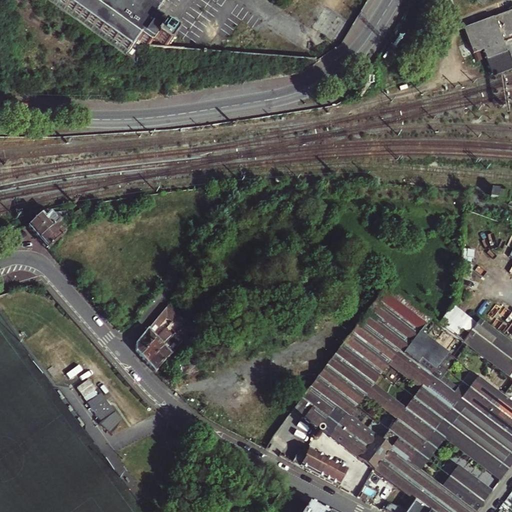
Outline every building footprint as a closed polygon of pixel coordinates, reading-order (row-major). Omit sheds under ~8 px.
[(137,48),(163,49),(174,36),(150,18),(162,0),(46,0),(136,65),(137,48)] [(511,11),(494,18),(503,43),(511,39),(511,11)] [(494,18),(464,30),(469,40),(468,43),(472,55),(483,51),(486,61),(506,53),(503,43),(494,18)] [(511,64),(508,52),(506,53),(486,61),(492,78),(511,70),(511,64)] [(27,228),(38,241),(56,225),(69,213),(56,214),(52,218),(50,216),(45,221),(40,216),(27,228)] [(56,225),(38,241),(46,250),(64,234),(56,225)] [(389,287),(309,391),(319,398),(305,418),(318,429),(333,409),(343,417),(347,420),(365,397),(372,388),(389,366),(398,354),(402,357),(419,336),(431,319),(389,287)] [(467,321),(445,304),(433,320),(455,338),(461,330),(467,321)] [(136,353),(141,357),(170,324),(174,319),(170,316),(173,312),(168,307),(136,345),(136,353)] [(467,321),(461,330),(467,335),(474,326),(467,321)] [(467,335),(461,344),(465,347),(511,381),(511,346),(479,322),(475,327),(474,326),(467,335)] [(177,331),(170,324),(141,357),(147,365),(174,334),(177,331)] [(461,330),(455,338),(461,344),(467,335),(461,330)] [(155,372),(181,341),(174,334),(147,365),(155,372)] [(454,362),(419,336),(402,357),(438,384),(454,362)] [(427,511),(467,511),(447,496),(409,467),(433,435),(458,400),(438,384),(402,357),(398,354),(389,366),(425,394),(409,417),(372,388),(365,397),(402,427),(386,449),(347,420),(343,417),(329,437),(414,501),(427,511)] [(475,378),(458,400),(511,441),(511,405),(503,399),(475,378)] [(89,379),(75,388),(100,426),(110,436),(122,420),(114,413),(101,394),(98,397),(95,392),(97,391),(89,379)] [(294,411),(305,418),(319,398),(309,391),(294,411)] [(498,485),(511,466),(511,441),(458,400),(433,435),(498,485)] [(314,431),(313,432),(311,435),(311,436),(311,437),(312,438),(313,439),(314,440),(316,440),(317,440),(319,439),(319,438),(320,437),(320,436),(320,434),(320,433),(319,432),(318,431),(316,431),(315,431),(314,431)] [(348,470),(308,450),(305,455),(299,451),(292,464),(338,488),(348,470)] [(463,474),(447,496),(467,511),(477,511),(490,495),(463,474)] [(286,511),(297,498),(283,490),(274,500),(265,511),(286,511)] [(363,494),(360,500),(366,503),(370,497),(363,494)] [(427,511),(414,501),(406,511),(427,511)]
